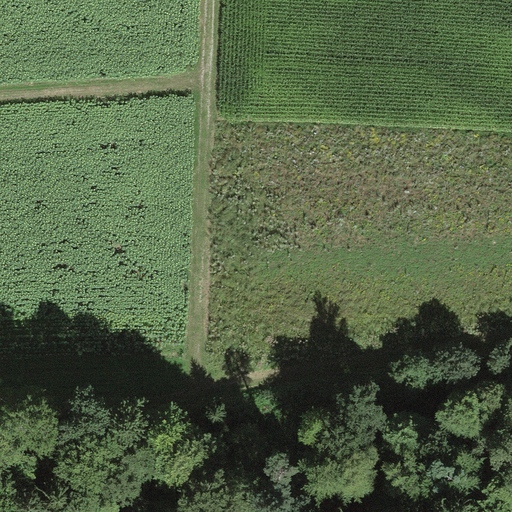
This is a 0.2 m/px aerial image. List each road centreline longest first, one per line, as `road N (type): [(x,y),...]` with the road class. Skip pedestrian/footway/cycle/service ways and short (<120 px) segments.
road 1 (track): [(198,394),(206,0)]
road 2 (track): [(198,394),(511,337)]
road 3 (track): [(0,396),(198,394)]
